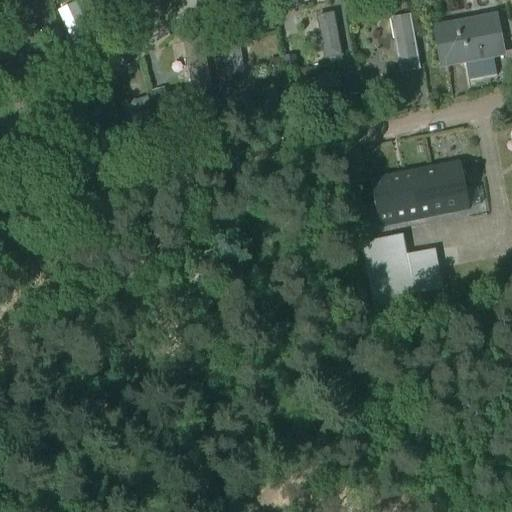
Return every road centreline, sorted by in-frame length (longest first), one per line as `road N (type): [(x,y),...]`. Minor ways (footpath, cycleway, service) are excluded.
road 1 (track): [(0,217),(336,139)]
road 2 (track): [(256,511),(285,480),(314,470),(423,511)]
road 3 (residential): [(336,139),(511,103)]
